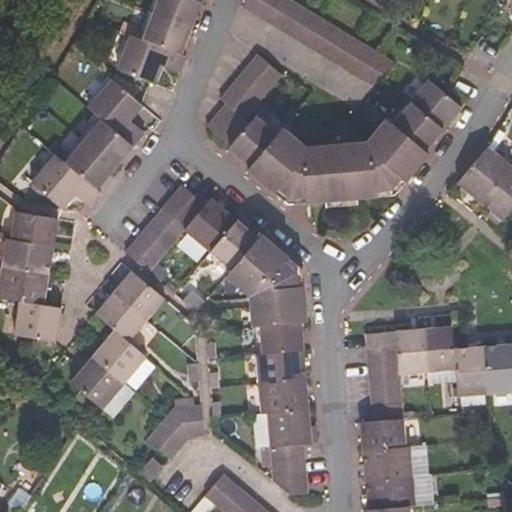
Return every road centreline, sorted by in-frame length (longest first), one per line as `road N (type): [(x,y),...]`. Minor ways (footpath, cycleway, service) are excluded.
road 1 (residential): [(321,270),(368,254),(469,131),(511,62)]
road 2 (residential): [(344,511),(321,270)]
road 3 (residential): [(76,315),(97,220),(170,136)]
road 4 (residential): [(321,270),(297,240),(170,136)]
road 5 (residential): [(290,511),(213,449),(178,489)]
road 6 (residential): [(170,136),(221,0)]
